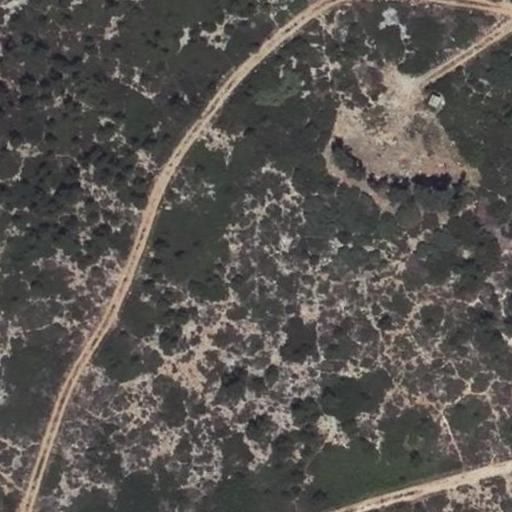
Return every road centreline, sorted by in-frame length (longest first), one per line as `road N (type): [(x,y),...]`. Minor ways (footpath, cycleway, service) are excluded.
road 1 (track): [(31,511),(54,419),(121,299),(197,129),(310,15),(349,0)]
road 2 (track): [(511,468),(354,511)]
road 3 (track): [(511,24),(411,92)]
